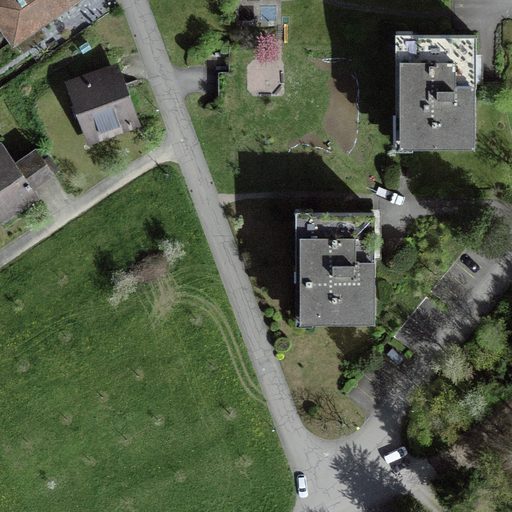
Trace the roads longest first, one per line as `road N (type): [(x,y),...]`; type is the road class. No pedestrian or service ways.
road 1 (residential): [(182,136),(290,428),(303,450),(352,475)]
road 2 (residential): [(511,264),(385,416),(352,475)]
road 3 (residential): [(182,136),(0,260)]
road 4 (track): [(352,475),(454,460),(511,489)]
road 5 (residential): [(127,0),(182,136)]
